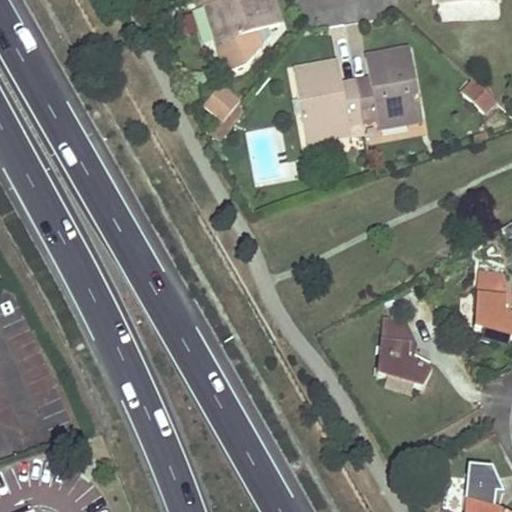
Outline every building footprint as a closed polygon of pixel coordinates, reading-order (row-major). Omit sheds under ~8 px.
[(269,29),(280,26),(271,0),(210,0),(211,3),(206,5),(219,44),(228,72),(245,67),(261,47),(257,33),(269,29)] [(206,5),(196,9),(208,47),(219,44),(206,5)] [(269,29),(257,33),(261,47),(271,35),(269,29)] [(377,135),(422,127),(408,50),(365,57),(363,58),(367,77),(367,81),(355,83),(363,129),(376,126),(377,135)] [(292,71),(306,148),(350,140),(349,131),(363,129),(355,83),(340,85),(340,82),(336,63),(292,71)] [(497,106),(472,83),(460,96),(487,119),(497,106)] [(240,104),(220,88),(202,110),(221,126),(236,108),(240,104)] [(244,115),(236,108),(221,126),(211,138),(218,145),(244,115)] [(482,341),(506,349),(511,341),(511,317),(509,316),(506,314),(505,298),(511,299),(511,294),(502,275),(479,273),(476,331),(482,331),(482,341)] [(384,389),(411,397),(414,389),(423,392),(433,372),(418,365),(414,362),(414,359),(418,347),(406,322),(383,319),(377,378),(386,381),(384,389)] [(501,511),(500,511),(504,496),(496,480),(492,470),(468,468),(467,479),(464,511),(501,511)]
